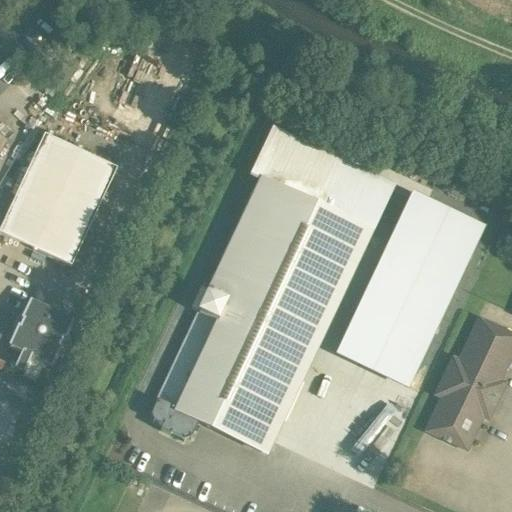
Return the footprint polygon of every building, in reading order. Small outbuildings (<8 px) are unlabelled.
[(264,182),(374,234),(394,192),(272,135),(252,177),(264,182)] [(116,171),(43,137),(0,230),(0,236),(70,269),(116,171)] [(374,234),(264,182),(159,404),(197,421),(263,453),(269,440),(258,434),(356,230),(372,237),(374,234)] [(336,357),(407,390),(480,231),(409,199),(336,357)] [(356,230),(258,434),(269,440),(263,453),(269,455),(372,237),(356,230)] [(73,323),(29,303),(20,322),(23,323),(20,330),(17,329),(8,348),(21,354),(14,369),(24,374),(31,359),(52,369),(73,323)] [(511,354),(511,338),(477,322),(467,344),(508,363),(511,354)] [(508,363),(467,344),(457,365),(451,362),(434,398),(440,400),(424,434),(465,454),(508,363)] [(197,421),(159,404),(154,416),(156,424),(184,437),(191,434),(197,421)]
